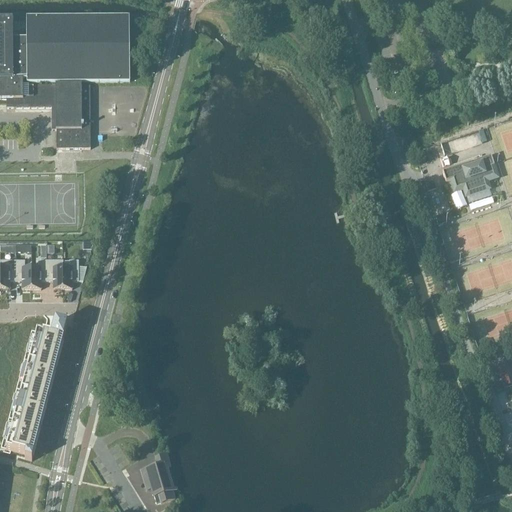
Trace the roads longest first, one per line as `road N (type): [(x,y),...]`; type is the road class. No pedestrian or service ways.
road 1 (tertiary): [(183,0),(51,511)]
road 2 (unclassified): [(476,363),(345,0)]
